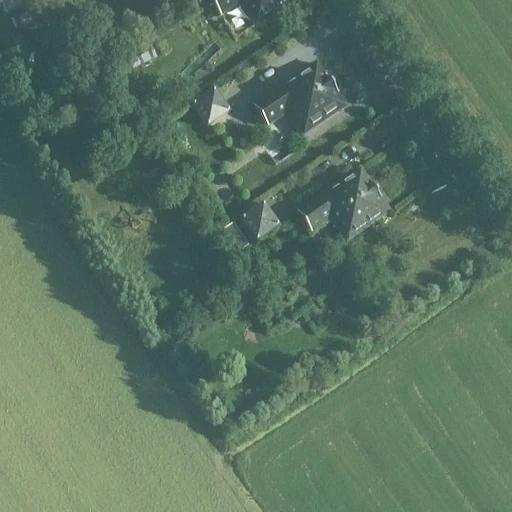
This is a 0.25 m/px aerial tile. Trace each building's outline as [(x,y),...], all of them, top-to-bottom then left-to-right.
[(296,0),(208,0),(221,18),(241,4),(257,27),(296,0)] [(0,36),(9,32),(0,14),(0,36)] [(346,109),(316,66),(254,109),(268,129),(288,115),(304,138),(346,109)] [(208,129),(229,115),(213,94),(193,108),(208,129)] [(390,215),(360,172),(298,215),(312,235),(332,221),(348,244),(390,215)] [(278,229),(263,207),(242,222),(256,244),(278,229)] [(239,253),(247,248),(233,226),(224,232),(239,253)]
